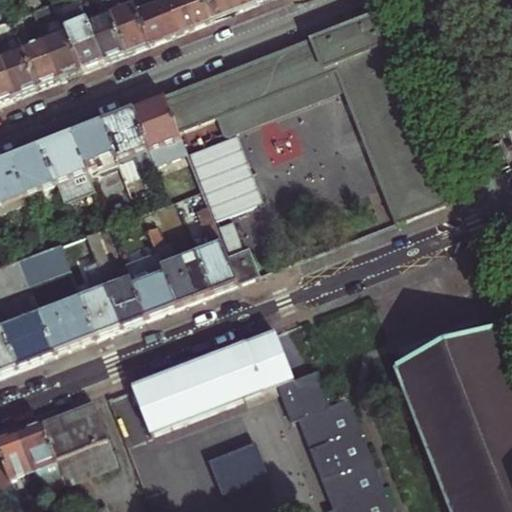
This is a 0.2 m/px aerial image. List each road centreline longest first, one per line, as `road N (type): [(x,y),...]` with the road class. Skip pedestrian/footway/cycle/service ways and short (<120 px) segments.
road 1 (residential): [(0,415),(486,224)]
road 2 (residential): [(362,0),(0,142)]
road 3 (residential): [(405,0),(486,224)]
